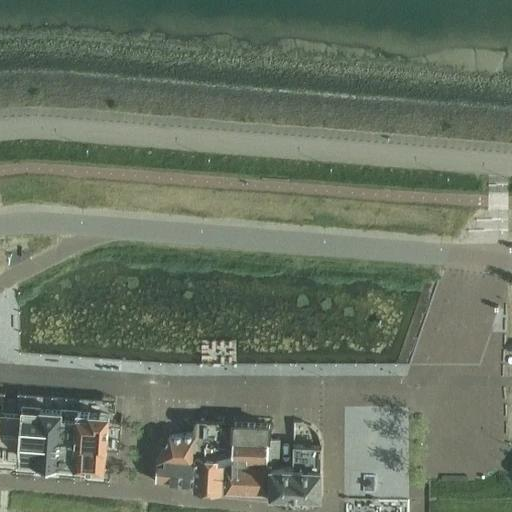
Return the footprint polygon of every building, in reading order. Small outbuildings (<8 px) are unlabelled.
[(0,459),(18,461),(17,469),(104,476),(106,448),(107,448),(109,411),(22,405),(22,413),(0,411),(0,459)] [(268,438),(268,435),(268,424),(195,422),(195,434),(194,445),(194,456),(216,458),(216,462),(223,463),(221,492),(270,494),(271,469),(271,465),(266,465),(267,459),(279,460),(280,439),(268,438)] [(192,485),(194,456),(194,445),(195,434),(169,436),(156,462),(155,481),(192,485)] [(271,469),(270,494),(270,496),(320,498),(321,447),(292,446),(291,470),(271,469)] [(192,489),(221,492),(223,463),(216,462),(216,458),(194,456),(192,485),(192,489)]
